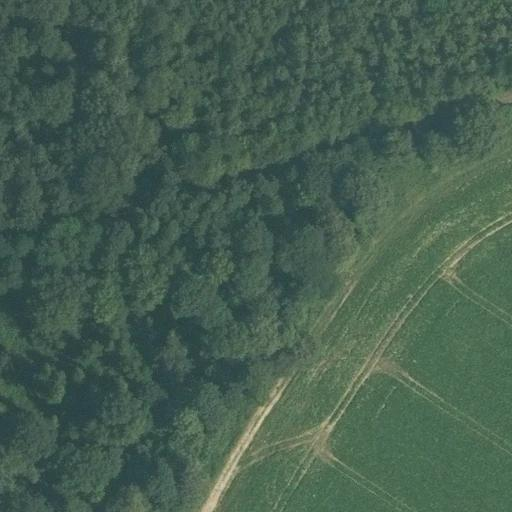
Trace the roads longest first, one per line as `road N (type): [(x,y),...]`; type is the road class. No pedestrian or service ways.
road 1 (track): [(511,99),(0,249)]
road 2 (track): [(244,511),(401,245),(511,149)]
